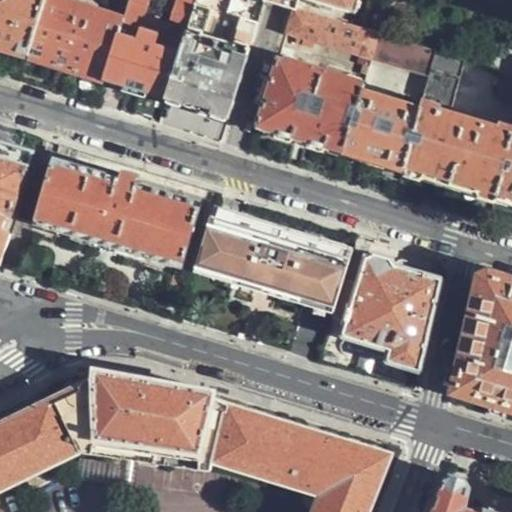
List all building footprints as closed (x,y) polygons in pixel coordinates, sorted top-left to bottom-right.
[(0,0),(0,44),(29,53),(44,0),(0,0)] [(78,0),(44,0),(29,53),(70,66),(106,77),(123,14),(78,0)] [(197,0),(127,0),(123,14),(106,77),(127,83),(138,87),(170,96),(197,0)] [(197,0),(170,96),(196,105),(231,115),(262,0),(197,0)] [(264,0),(291,7),(293,0),(315,0),(356,11),(359,0),(264,0)] [(383,32),(291,7),(285,31),(375,60),(383,32)] [(375,60),(431,76),(438,49),(383,32),(375,60)] [(431,76),(424,102),(445,108),(446,104),(455,106),(468,58),(438,49),(431,76)] [(297,136),(345,151),(362,88),(363,81),(278,55),(259,124),(297,136)] [(511,71),(504,69),(497,94),(511,97),(511,71)] [(377,161),(405,169),(422,108),(362,88),(345,151),(377,161)] [(476,191),(496,198),(511,139),(511,122),(502,120),(501,124),(445,108),(424,102),(422,108),(405,169),(476,191)] [(22,146),(26,133),(0,124),(0,265),(1,266),(12,233),(0,230),(4,214),(11,215),(33,151),(22,146)] [(511,139),(496,198),(511,202),(511,139)] [(55,156),(36,219),(104,242),(181,267),(202,202),(135,181),(136,177),(125,173),(124,176),(55,156)] [(41,190),(30,186),(19,216),(29,220),(41,190)] [(356,251),(216,207),(197,271),(267,291),(307,303),(320,307),(336,312),(347,279),(356,251)] [(389,361),(422,372),(443,280),(393,264),(390,260),(375,255),(364,257),(356,281),(347,279),(336,312),(336,318),(348,322),(345,335),(392,350),(389,361)] [(450,394),(490,407),(488,412),(497,415),(507,418),(509,413),(511,413),(511,272),(492,266),(478,272),(450,394)] [(371,511),(394,454),(215,396),(217,390),(155,380),(95,368),(94,375),(0,420),(0,511),(371,511)] [(470,511),(465,511),(472,491),(467,481),(454,477),(445,482),(433,511),(470,511)]
